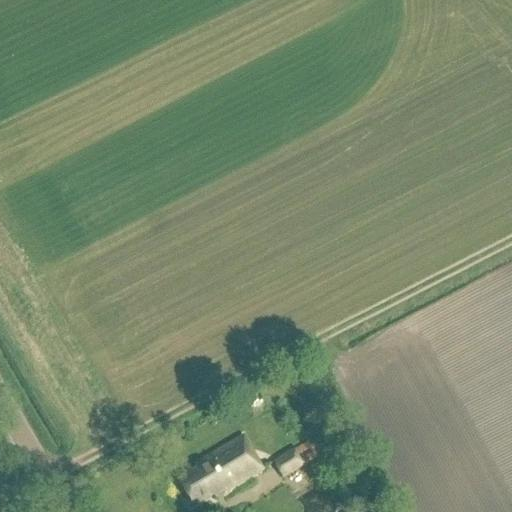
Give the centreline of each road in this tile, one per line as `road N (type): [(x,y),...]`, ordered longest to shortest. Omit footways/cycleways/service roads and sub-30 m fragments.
road 1 (track): [(45,481),(511,239)]
road 2 (tertiary): [(63,511),(0,405)]
